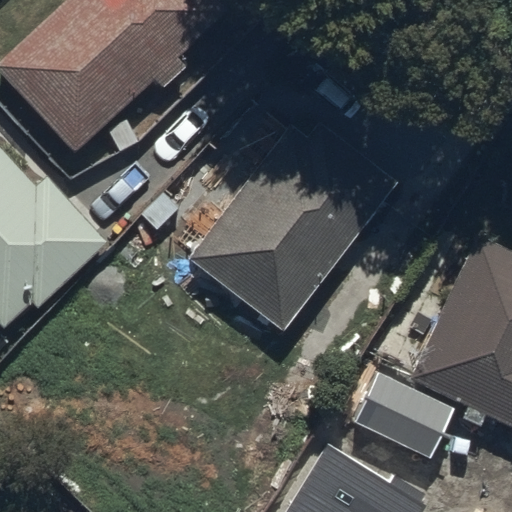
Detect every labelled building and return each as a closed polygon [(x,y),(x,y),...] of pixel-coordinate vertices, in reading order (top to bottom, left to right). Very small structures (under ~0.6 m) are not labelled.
[(69,0),(0,63),(0,77),(76,162),(157,88),(163,95),(189,72),(180,62),(225,21),(205,0),(69,0)] [(401,194),(319,129),(306,146),(290,133),(186,263),(191,267),(284,341),(401,194)] [(0,151),(0,327),(5,333),(30,310),(37,318),(110,253),(45,181),(35,190),(0,151)] [(511,265),(478,249),(414,384),(511,430),(511,265)] [(291,436),(241,402),(191,477),(175,467),(153,500),(171,511),(239,511),(269,468),(275,473),(291,449),(285,445),(291,436)] [(348,409),(311,483),(367,511),(433,511),(457,464),(348,409)]
